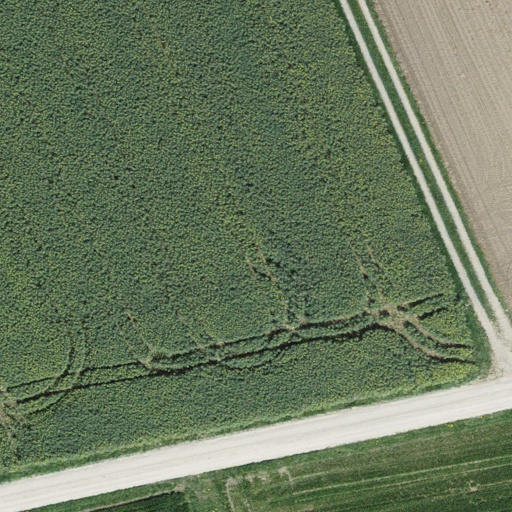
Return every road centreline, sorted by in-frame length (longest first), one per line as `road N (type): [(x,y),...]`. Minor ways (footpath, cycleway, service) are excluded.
road 1 (track): [(0,501),(511,388)]
road 2 (track): [(353,0),(511,356)]
